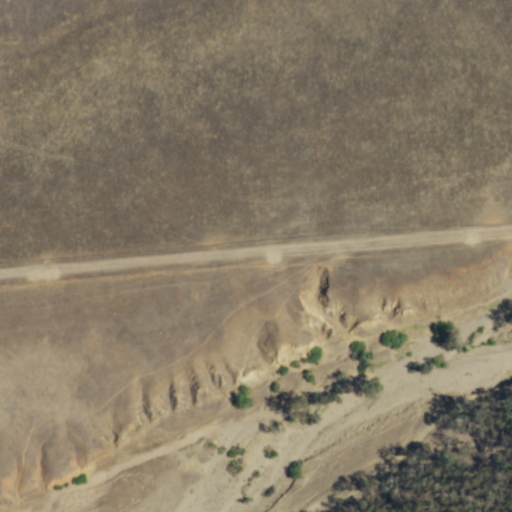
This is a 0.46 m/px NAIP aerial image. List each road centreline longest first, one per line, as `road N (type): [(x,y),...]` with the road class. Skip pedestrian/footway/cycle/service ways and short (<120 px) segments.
road 1 (track): [(0,271),(511,231)]
road 2 (track): [(511,381),(462,398),(422,440),(314,511)]
